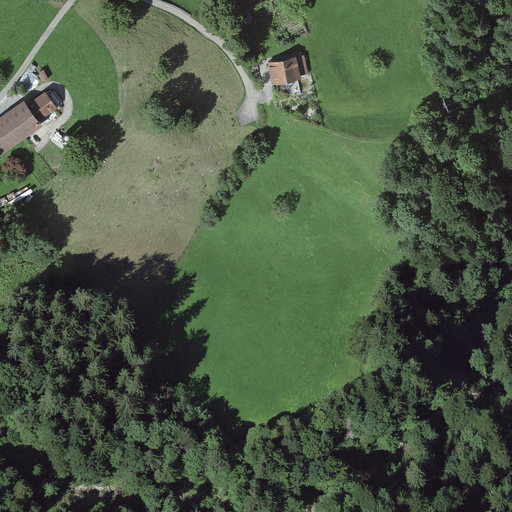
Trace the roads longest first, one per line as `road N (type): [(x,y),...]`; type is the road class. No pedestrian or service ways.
road 1 (unclassified): [(252,92),(221,41),(151,0)]
road 2 (unclassified): [(74,0),(0,101)]
